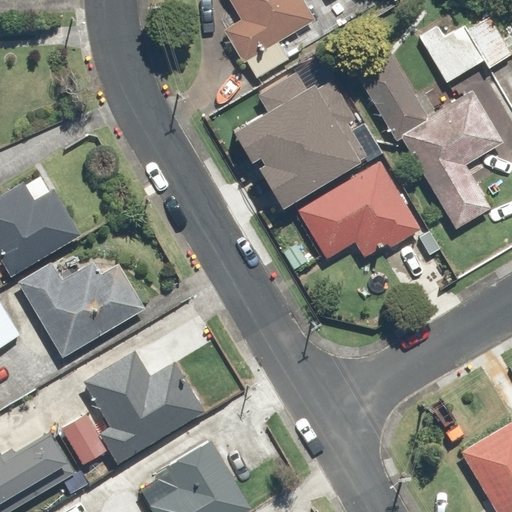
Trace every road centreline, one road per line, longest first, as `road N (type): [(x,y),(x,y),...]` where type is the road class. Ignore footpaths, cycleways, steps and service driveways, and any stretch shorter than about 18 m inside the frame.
road 1 (residential): [(113,0),(112,28),(137,100),(329,409)]
road 2 (residential): [(511,301),(329,409)]
